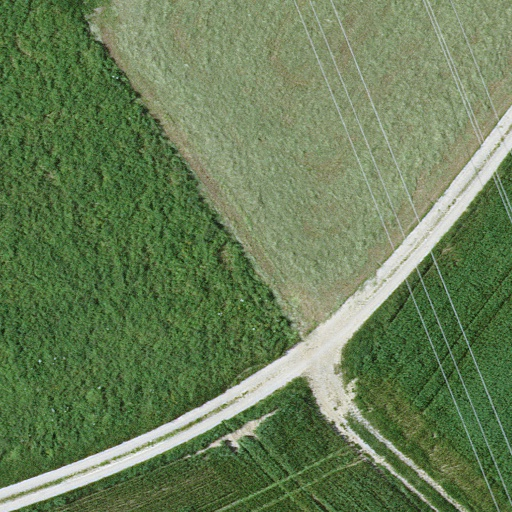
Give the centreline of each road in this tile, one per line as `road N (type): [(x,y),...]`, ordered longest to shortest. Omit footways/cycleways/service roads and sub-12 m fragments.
road 1 (track): [(511,121),(422,238),(305,357),(201,418),(0,503)]
road 2 (track): [(305,357),(461,511)]
